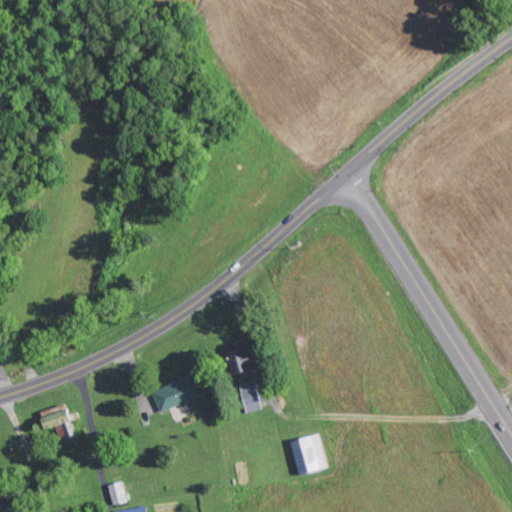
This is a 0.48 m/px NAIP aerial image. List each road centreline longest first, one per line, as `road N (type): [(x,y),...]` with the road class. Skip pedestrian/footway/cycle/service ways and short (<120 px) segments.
road 1 (secondary): [(511,40),(169,324),(101,362),(0,397)]
road 2 (tertiary): [(345,177),(511,434)]
